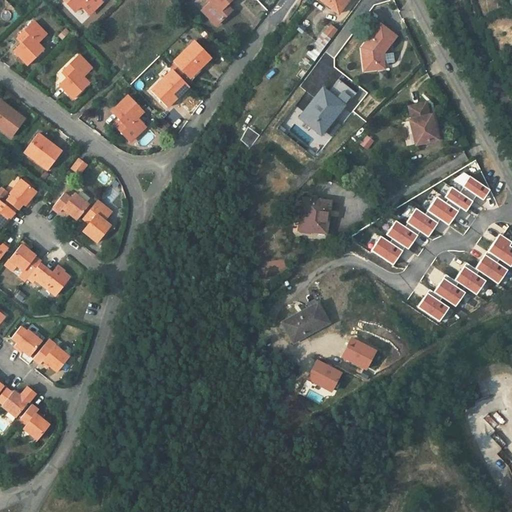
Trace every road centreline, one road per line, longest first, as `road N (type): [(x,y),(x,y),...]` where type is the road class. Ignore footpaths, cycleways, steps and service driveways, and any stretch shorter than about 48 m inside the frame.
road 1 (residential): [(511,211),(486,219),(467,241),(436,244),(406,279),(352,259),(314,275),(276,308),(270,325),(288,352),(335,342)]
road 2 (unclassified): [(412,0),(511,186)]
road 3 (residential): [(268,20),(168,162)]
road 4 (residential): [(0,73),(121,165)]
road 5 (residential): [(118,280),(73,409)]
road 6 (residential): [(450,0),(511,113)]
